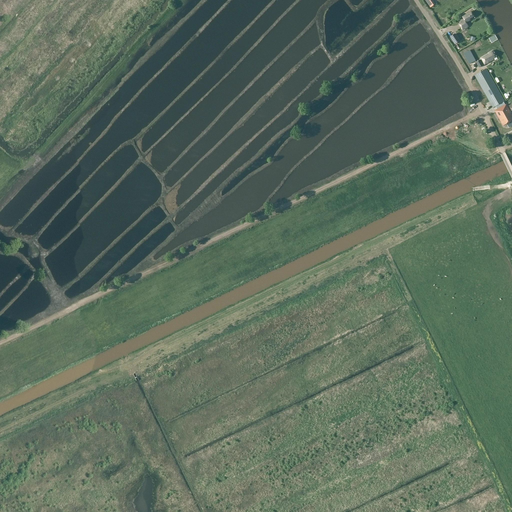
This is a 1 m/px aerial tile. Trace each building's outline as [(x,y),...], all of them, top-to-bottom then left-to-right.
[(464,22),(464,23),(460,25),(463,31),(469,27),(466,23),(470,21),(470,20),(474,17),(471,12),(462,18),(465,21),(464,22)] [(455,34),(450,37),(455,45),(460,42),(455,34)] [(475,61),(468,48),(462,51),(469,65),(475,61)] [(481,58),(482,59),(476,63),(479,68),(494,60),(493,59),(497,57),(493,51),(489,53),(489,54),(481,58)] [(486,70),(475,76),(494,108),(496,107),(497,110),(495,111),(503,126),(506,124),(509,128),(511,126),(511,115),(511,114),(511,113),(511,104),(510,106),(511,109),(509,110),(506,105),(505,105),(504,102),(486,70)]
